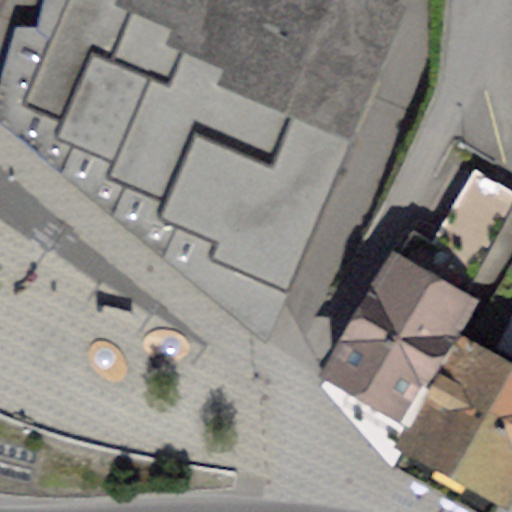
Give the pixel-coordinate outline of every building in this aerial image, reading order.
[(294,273),(357,124),(349,120),(398,3),(391,0),(65,0),(30,87),(86,110),(79,126),(137,151),(130,166),(189,191),(182,207),(240,232),(233,247),(294,273)] [(454,329),(445,324),(510,203),(511,186),(456,153),(362,313),(333,361),(411,406),(454,329)] [(0,491),(59,496),(233,490),(235,470),(265,401),(255,362),(0,159),(0,491)] [(511,341),(511,297),(492,287),(474,321),(505,338),(511,341)] [(511,474),(511,341),(505,338),(496,353),(454,329),(411,406),(421,412),(410,430),(507,484),(511,474)]
